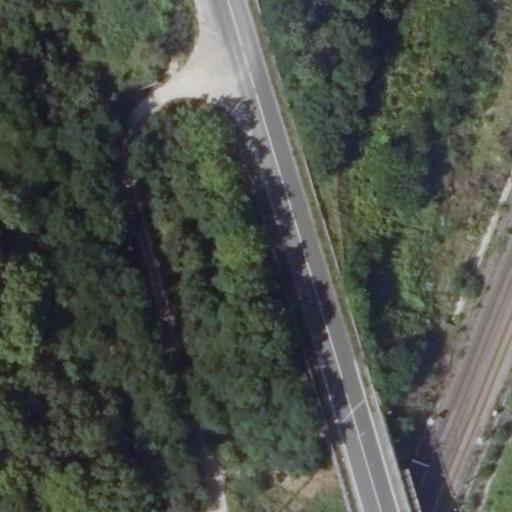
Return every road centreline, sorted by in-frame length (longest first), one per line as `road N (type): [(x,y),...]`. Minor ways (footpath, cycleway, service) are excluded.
road 1 (secondary): [(226,0),(380,511)]
road 2 (track): [(214,511),(122,169),(130,130),(156,101),(245,62)]
